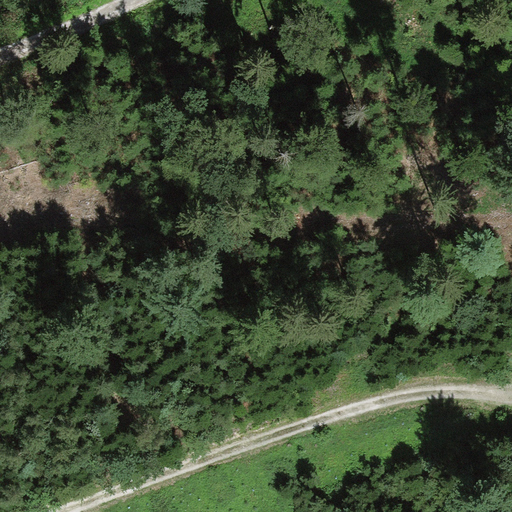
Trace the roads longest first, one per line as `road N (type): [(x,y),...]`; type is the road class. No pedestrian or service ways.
road 1 (track): [(24,511),(394,394),(511,393)]
road 2 (track): [(0,52),(119,0)]
